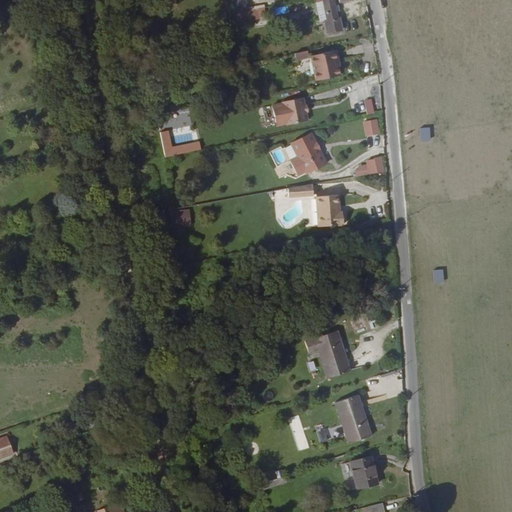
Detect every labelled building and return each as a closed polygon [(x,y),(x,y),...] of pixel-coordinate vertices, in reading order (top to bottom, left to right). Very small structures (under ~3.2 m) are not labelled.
[(230,0),(234,13),(250,10),(246,0),(230,0)] [(338,19),(333,0),(317,0),(318,2),(323,2),(327,23),(326,23),(328,35),(343,32),(341,19),(338,19)] [(323,2),(318,2),(317,3),(321,24),(326,23),(327,23),(323,2)] [(234,13),(243,37),(247,35),(243,20),(265,15),(264,7),(250,10),(234,13)] [(308,56),(306,50),(293,53),(295,59),(308,56)] [(336,60),(335,50),(310,55),(315,80),(338,75),(335,60),(336,60)] [(282,103),(286,122),(286,124),(307,120),(306,110),(304,103),(303,96),(282,101),(282,103)] [(368,114),(376,111),(371,99),(363,102),(368,114)] [(276,123),(286,122),(282,103),(272,105),(276,123)] [(379,134),(376,120),(366,121),(368,135),(379,134)] [(310,132),(308,133),(322,164),(325,163),(310,132)] [(322,164),(308,133),(290,143),(304,173),(322,164)] [(294,178),(304,173),(290,143),(273,152),(285,175),(294,178)] [(354,175),(384,170),(379,156),(372,158),(373,159),(366,160),(367,165),(357,167),(357,169),(353,170),(354,175)] [(313,183),(288,188),(289,197),(314,194),(313,183)] [(342,212),(339,213),(338,213),(337,206),(338,205),(336,196),(312,200),(317,229),(344,225),(342,212)] [(377,200),(368,200),(367,216),(377,217),(377,200)] [(191,207),(173,209),(174,224),(193,222),(191,207)] [(327,380),(350,372),(338,332),(306,341),(309,353),(319,350),(327,380)] [(369,438),(357,397),(334,403),(346,445),(369,438)] [(288,418),(299,453),(309,449),(298,415),(288,418)] [(322,443),(329,441),(326,431),(318,434),(322,443)] [(0,449),(9,447),(6,439),(0,440),(0,449)] [(375,481),(368,454),(347,460),(355,487),(375,481)] [(273,479),(274,485),(284,481),(282,476),(273,479)] [(273,479),(259,483),(261,489),(274,485),(273,479)] [(366,505),(368,511),(384,511),(382,501),(366,505)]
